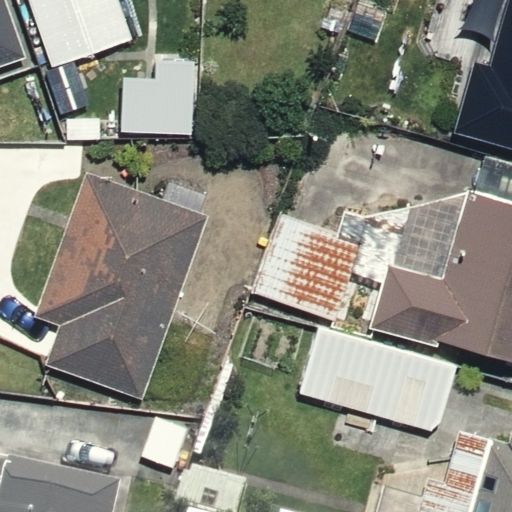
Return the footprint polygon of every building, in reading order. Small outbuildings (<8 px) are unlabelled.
[(0,0),(0,68),(30,58),(8,0),(0,0)] [(132,39),(118,0),(27,0),(51,67),(132,39)] [(474,61),(454,134),(511,149),(511,0),(510,0),(492,66),(474,61)] [(125,78),(121,130),(190,135),(195,63),(156,60),(155,80),(125,78)] [(435,346),(437,339),(511,360),(511,162),(485,155),(474,191),(366,217),(344,210),(337,233),(363,242),(353,270),(386,280),(372,327),(435,346)] [(207,210),(73,163),(18,318),(40,326),(26,363),(138,403),(207,210)] [(282,213),(254,293),(336,321),(353,270),(363,242),(337,233),(282,213)] [(300,395),(430,432),(441,424),(457,366),(320,327),(300,395)] [(199,422),(145,404),(128,451),(183,470),(199,422)] [(425,476),(415,511),(511,511),(511,439),(510,446),(458,432),(445,481),(425,476)] [(110,511),(118,473),(0,450),(0,511),(110,511)]
